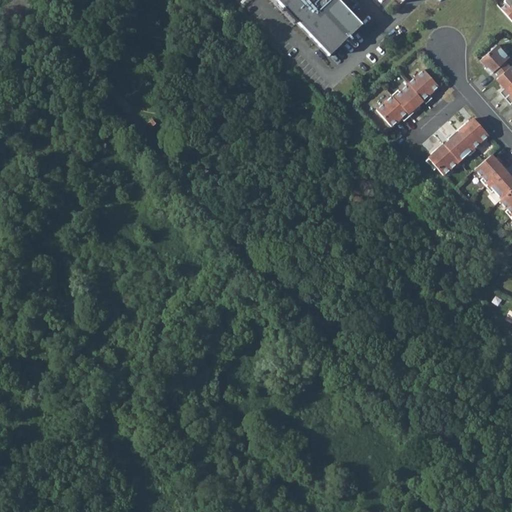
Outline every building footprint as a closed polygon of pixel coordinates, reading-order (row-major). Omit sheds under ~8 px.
[(336,0),(275,0),(328,57),(362,26),(336,0)] [(506,4),(500,9),(511,22),(511,0),(504,0),(503,2),(506,4)] [(480,61),(491,74),(493,72),(498,78),(509,68),(504,62),(508,58),(497,45),(480,61)] [(499,93),(504,99),(511,91),(511,67),(511,66),(509,68),(498,78),(496,79),(504,88),(499,93)] [(438,87),(423,70),(407,84),(408,85),(422,101),(425,104),(431,99),(428,95),(438,87)] [(422,101),(408,85),(399,92),(397,90),(391,96),(392,96),(409,116),(419,107),(417,105),(422,101)] [(392,96),(376,110),(390,127),(400,118),(403,122),(409,116),(392,96)] [(153,118),(148,122),(152,127),(157,123),(153,118)] [(457,130),(473,149),(488,135),(473,119),(466,125),(464,124),(457,130)] [(444,146),(458,162),(467,154),(468,156),(475,151),(473,149),(457,130),(447,139),(448,142),(444,146)] [(436,168),(443,175),(458,162),(444,146),(442,143),(430,154),(432,155),(425,161),(433,171),(436,168)] [(484,161),(474,170),(482,178),(480,180),(485,187),(506,169),(497,158),(494,160),(490,155),(484,161)] [(511,189),(511,175),(506,169),(485,187),(491,193),(493,191),(501,200),(511,189)] [(504,212),(510,218),(511,216),(511,189),(501,200),(499,201),(506,210),(504,212)]
